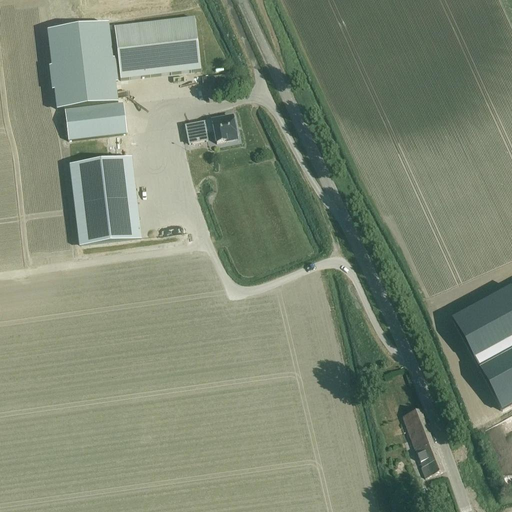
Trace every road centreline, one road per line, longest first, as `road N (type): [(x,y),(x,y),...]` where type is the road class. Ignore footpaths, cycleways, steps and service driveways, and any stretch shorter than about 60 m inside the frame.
road 1 (tertiary): [(465,511),(397,333),(242,0)]
road 2 (track): [(0,275),(207,245)]
